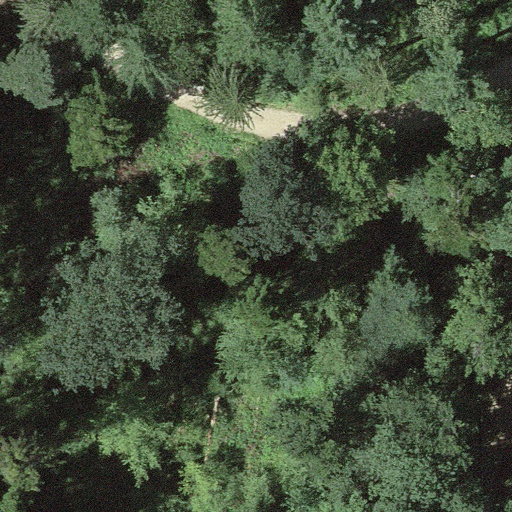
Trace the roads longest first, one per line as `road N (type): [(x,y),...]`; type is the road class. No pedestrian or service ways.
road 1 (track): [(0,9),(57,42),(280,129),(357,139),(434,123),(511,90)]
road 2 (track): [(468,511),(511,374)]
